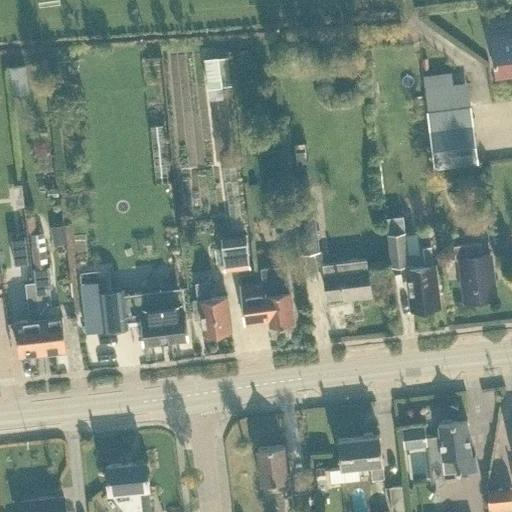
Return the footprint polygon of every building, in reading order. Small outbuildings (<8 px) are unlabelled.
[(511,38),(511,39),(510,31),(492,33),(497,76),(511,74),(511,38)] [(218,55),(203,57),(206,81),(207,88),(221,86),(221,85),(231,84),(230,73),(228,56),(218,57),(218,55)] [(11,95),(28,93),(25,64),(9,66),(11,95)] [(470,104),(427,109),(427,112),(434,167),(478,162),(470,104)] [(237,177),(236,160),(224,161),(225,177),(237,177)] [(292,224),(289,202),(275,204),(278,226),(292,224)] [(314,218),(312,202),(293,205),(295,221),(293,221),(297,253),(319,250),(315,218),(314,218)] [(406,262),(403,232),(401,215),(385,217),(391,264),(406,262)] [(66,242),(63,223),(50,225),(53,244),(66,242)] [(36,232),(29,232),(33,267),(34,267),(48,265),(44,231),(36,232)] [(14,264),(28,262),(25,235),(10,236),(14,264)] [(225,269),(249,266),(245,235),(221,238),(225,269)] [(480,241),(453,244),(455,259),(457,258),(462,302),(496,298),(490,252),(482,253),(480,241)] [(425,264),(404,267),(409,309),(441,305),(436,262),(433,262),(431,246),(422,247),(425,264)] [(350,297),(369,295),(365,260),(323,264),(326,296),(350,294),(350,297)] [(293,322),(289,291),(286,263),(260,266),(262,282),(239,285),(244,323),(269,320),(269,325),(293,322)] [(35,288),(42,352),(65,349),(61,315),(48,317),(47,306),(50,305),(48,286),(52,286),(50,265),(48,265),(34,267),(35,282),(36,288),(35,288)] [(98,281),(80,283),(86,332),(127,327),(126,320),(123,295),(122,286),(99,289),(98,281)] [(35,288),(36,288),(35,282),(25,283),(29,319),(15,321),(19,354),(42,352),(35,288)] [(203,334),(230,330),(226,296),(210,298),(208,282),(195,283),(197,299),(191,300),(194,318),(201,317),(203,334)] [(138,293),(123,295),(126,320),(140,318),(143,343),(188,338),(184,302),(183,288),(158,291),(138,293)] [(474,453),(470,454),(466,420),(450,422),(450,420),(442,421),(442,423),(438,423),(442,458),(456,456),(457,468),(455,468),(456,471),(476,469),(474,453)] [(374,477),(383,476),(382,462),(383,462),(380,434),(338,439),(342,466),(372,463),(374,477)] [(277,490),(289,488),(287,471),(285,472),(282,446),(256,449),(260,483),(275,481),(277,490)] [(148,487),(145,460),(105,464),(108,491),(125,511),(149,511),(147,487),(148,487)] [(393,511),(405,511),(402,485),(390,486),(393,511)] [(511,511),(511,503),(511,489),(487,491),(488,511),(511,511)] [(290,492),(291,494),(292,511),(310,511),(308,490),(290,492)] [(64,511),(63,496),(19,500),(20,511),(64,511)]
